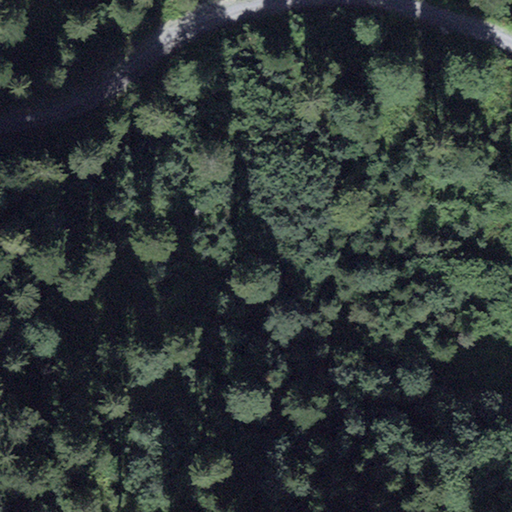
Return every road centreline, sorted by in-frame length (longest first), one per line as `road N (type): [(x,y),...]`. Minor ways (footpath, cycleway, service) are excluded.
road 1 (track): [(348,0),(197,23),(136,79),(50,117),(0,125)]
road 2 (track): [(511,49),(355,0)]
